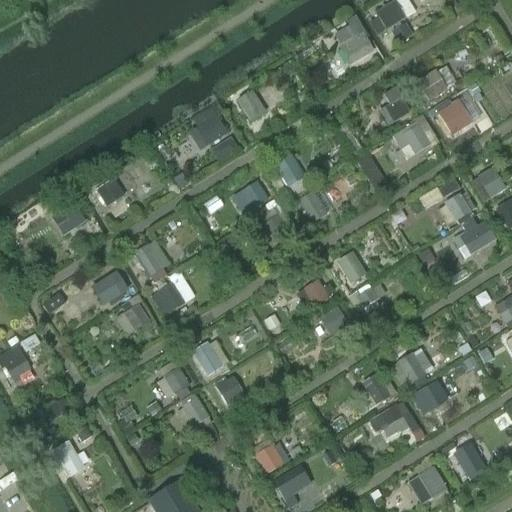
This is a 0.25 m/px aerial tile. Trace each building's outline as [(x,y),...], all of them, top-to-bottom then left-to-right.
[(403,21),(392,4),(374,15),(385,33),(403,21)] [(358,18),(332,34),(339,44),(364,28),(358,18)] [(489,24),(480,30),(493,50),(502,44),(489,24)] [(372,53),(361,35),(337,49),(348,67),(372,53)] [(442,94),(431,77),(417,85),(428,103),(442,94)] [(408,116),(392,91),(385,96),(391,106),(376,115),(385,130),(408,116)] [(264,115),(251,93),(235,103),(248,124),(264,115)] [(449,106),(436,115),(450,137),(464,128),(449,106)] [(226,136),(214,118),(194,131),(205,149),(226,136)] [(428,148),(417,128),(403,137),(414,156),(428,148)] [(232,137),(211,150),(218,161),(239,147),(232,137)] [(375,195),(387,189),(370,151),(357,156),(375,195)] [(302,180),(291,163),(278,171),(288,188),(302,180)] [(508,190),(495,169),(476,182),(489,203),(508,190)] [(122,198),(112,182),(94,193),(104,209),(122,198)] [(267,204),(256,184),(240,194),(252,212),(267,204)] [(326,216),(312,194),(296,204),(309,227),(326,216)] [(468,215),(458,198),(445,207),(455,223),(468,215)] [(511,228),(511,204),(511,202),(495,212),(507,232),(511,228)] [(88,230),(73,206),(48,222),(56,235),(67,228),(74,239),(88,230)] [(287,235),(276,217),(262,226),(273,243),(287,235)] [(487,247),(477,229),(456,241),(468,258),(487,247)] [(161,271),(145,246),(131,256),(146,281),(161,271)] [(364,277),(351,255),(336,264),(349,286),(364,277)] [(114,276),(97,286),(108,303),(125,293),(114,276)] [(328,300),(318,283),(304,292),(314,309),(328,300)] [(182,305),(169,285),(155,294),(168,314),(182,305)] [(376,301),(370,291),(356,299),(363,310),(365,308),(367,313),(378,306),(375,302),(376,301)] [(511,322),(511,295),(499,303),(510,323),(511,322)] [(147,322),(136,306),(122,315),(133,331),(147,322)] [(344,326),(335,311),(321,320),(330,334),(344,326)] [(219,369),(205,346),(191,356),(205,378),(219,369)] [(29,371),(20,356),(16,349),(0,358),(0,368),(2,367),(12,384),(19,380),(18,378),(29,371)] [(431,372),(419,352),(391,370),(403,389),(431,372)] [(188,388),(177,370),(163,379),(174,397),(188,388)] [(241,397),(230,379),(213,390),(224,408),(241,397)] [(396,395),(389,385),(382,389),(376,381),(362,390),(374,408),(396,395)] [(441,405),(430,387),(414,397),(425,414),(441,405)] [(207,418),(196,400),(181,409),(193,427),(207,418)] [(407,429),(395,408),(378,417),(385,429),(380,431),(386,441),(407,429)] [(293,435),(284,439),(290,457),(300,454),(293,435)] [(83,472),(67,444),(52,453),(68,480),(83,472)] [(486,471),(470,445),(451,457),(467,482),(486,471)] [(281,467),(270,449),(256,458),(267,476),(281,467)] [(445,493),(432,471),(407,486),(420,508),(445,493)] [(300,493),(290,475),(272,486),(282,504),(300,493)] [(196,511),(179,483),(147,503),(153,511),(196,511)]
